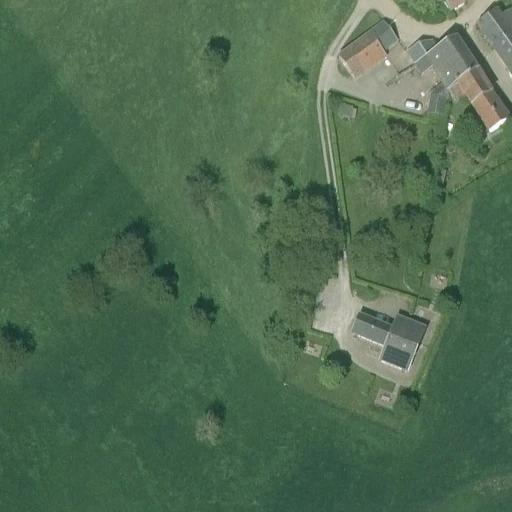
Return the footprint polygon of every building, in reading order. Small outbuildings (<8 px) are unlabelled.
[(468,0),(441,0),(440,1),(451,14),(464,5),(463,3),(468,0)] [(511,9),(500,19),(495,12),(476,27),(493,50),(511,36),(511,9)] [(395,41),(384,27),(337,62),(352,81),(383,57),(380,53),(395,41)] [(511,36),(493,50),(511,76),(511,36)] [(454,41),(437,52),(415,66),(418,71),(427,65),(441,87),(430,97),(426,116),(444,119),(447,100),(449,99),(450,93),(476,73),(454,41)] [(415,66),(437,52),(431,43),(419,46),(407,54),(415,66)] [(488,136),(492,133),(509,123),(499,107),(498,108),(476,73),(450,93),(449,99),(451,97),(456,106),(464,101),(470,110),(471,109),(488,136)] [(355,121),(357,111),(339,107),(337,118),(355,121)] [(385,350),(392,332),(359,319),(352,335),(384,349),(385,350)] [(385,350),(384,349),(378,364),(406,376),(424,331),(397,320),(392,332),(385,350)]
